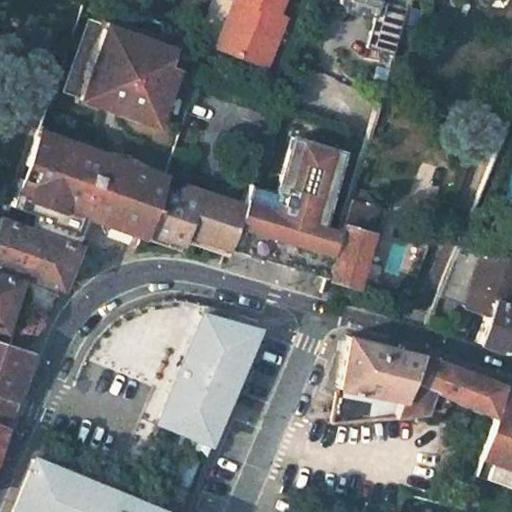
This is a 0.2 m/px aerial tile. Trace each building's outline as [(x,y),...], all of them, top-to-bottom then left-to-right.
[(231,0),(215,46),(222,49),(240,0),(231,0)] [(277,0),(240,0),(222,49),(263,65),(281,16),(273,13),(277,0)] [(340,0),(339,4),(380,13),(382,0),(340,0)] [(378,0),(368,46),(391,51),(403,5),(381,0),(378,0)] [(166,66),(171,50),(106,25),(96,52),(100,53),(92,76),(88,74),(79,99),(100,107),(101,106),(107,108),(108,104),(118,107),(116,112),(154,127),(175,69),(166,66)] [(291,189),(305,195),(321,145),(326,146),(337,113),(295,100),(284,133),(287,134),(270,182),(291,189)] [(49,137),(33,131),(30,137),(48,143),(49,137)] [(23,234),(66,250),(67,249),(69,247),(71,246),(75,245),(84,219),(88,209),(103,215),(100,224),(101,225),(101,227),(103,239),(124,237),(128,227),(141,232),(157,186),(158,183),(145,178),(147,173),(119,162),(118,167),(102,161),(104,157),(49,137),(48,143),(30,137),(2,211),(28,220),(23,234)] [(161,177),(147,173),(145,178),(158,183),(161,177)] [(270,182),(266,194),(287,201),(291,189),(270,182)] [(141,232),(161,239),(177,244),(181,233),(226,249),(240,206),(181,185),(179,194),(157,186),(141,232)] [(325,279),(352,286),(368,232),(364,230),(372,206),(357,201),(359,193),(349,191),(342,212),(345,212),(325,279)] [(103,215),(88,209),(84,219),(100,224),(103,215)] [(0,269),(56,287),(66,266),(71,252),(66,250),(23,234),(0,225),(0,269)] [(234,234),(225,265),(252,272),(256,272),(264,242),(234,234)] [(508,254),(482,244),(457,307),(484,315),(474,343),(501,352),(511,350),(511,307),(509,307),(511,298),(511,278),(500,275),(508,254)] [(66,250),(71,252),(66,266),(69,267),(75,269),(79,268),(84,265),(87,259),(88,256),(85,251),(82,247),(75,245),(71,246),(69,247),(67,249),(66,250)] [(0,325),(14,279),(0,274),(0,325)] [(197,317),(152,421),(204,444),(207,437),(226,395),(253,333),(197,317)] [(336,388),(398,402),(416,357),(343,337),(336,388)] [(0,344),(0,427),(1,428),(28,353),(25,352),(0,344)] [(428,394),(440,398),(489,417),(497,386),(450,368),(435,363),(416,357),(398,402),(394,411),(392,417),(421,412),(428,394)] [(511,387),(502,383),(497,386),(489,417),(481,450),(478,459),(487,463),(481,479),(505,487),(511,466),(511,387)] [(481,479),(487,463),(478,459),(471,475),(481,479)] [(19,492),(10,511),(157,511),(40,465),(31,462),(26,474),(19,492)]
